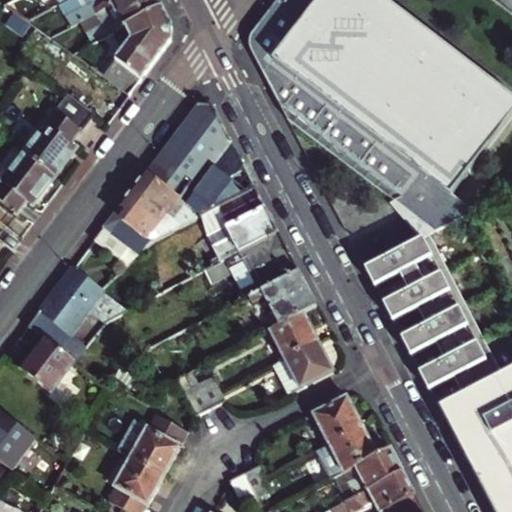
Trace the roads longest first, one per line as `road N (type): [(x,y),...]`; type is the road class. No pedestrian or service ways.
road 1 (residential): [(381,362),(211,37)]
road 2 (residential): [(0,317),(211,37)]
road 3 (residential): [(184,511),(222,446),(381,362)]
road 4 (residential): [(459,511),(381,362)]
road 5 (unknown): [(411,0),(511,76)]
